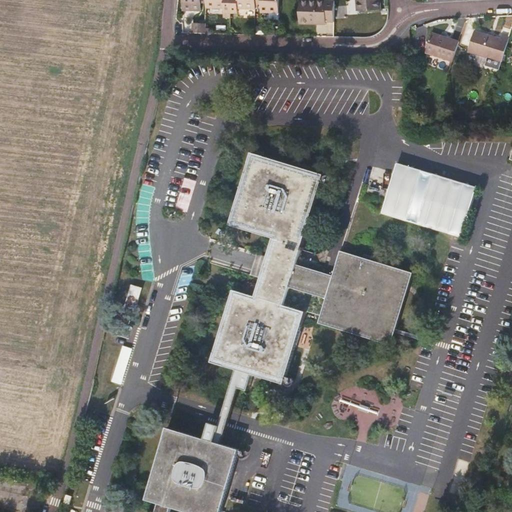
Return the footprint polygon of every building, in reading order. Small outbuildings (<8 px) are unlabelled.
[(200,0),(182,0),(183,11),(200,11),(200,3),(200,0)] [(205,0),(206,3),(206,8),(223,8),(223,12),(231,12),(231,0),(205,0)] [(231,0),(231,12),(237,12),(238,8),(255,9),(256,4),(255,0),(231,0)] [(261,0),(261,4),(261,12),(279,13),(279,0),(261,0)] [(299,0),(299,23),(317,23),(317,21),(326,21),(334,21),(334,0),(327,0),(299,0)] [(381,8),(380,0),(356,0),(357,10),(381,8)] [(193,22),(193,33),(205,33),(205,28),(205,22),(193,22)] [(507,44),(509,37),(502,35),(501,39),(475,31),(469,49),(488,55),(485,64),(499,68),(502,60),(502,59),(507,44)] [(426,53),(452,62),(459,42),(432,33),(426,53)] [(480,119),(479,109),(465,110),(466,120),(480,119)] [(272,311),(284,271),(311,181),(239,159),(218,231),(261,244),(243,303),(222,296),(200,368),(216,373),(230,377),(243,381),(272,390),(294,318),(272,311)] [(478,184),(399,161),(385,208),(463,231),(478,184)] [(188,212),(196,180),(185,177),(177,209),(188,212)] [(321,282),(284,271),(272,311),(294,318),(309,322),(307,329),(379,351),(401,279),(329,257),(321,282)] [(144,288),(133,284),(127,306),(138,309),(144,288)] [(129,366),(121,364),(116,377),(125,380),(129,366)] [(230,377),(216,373),(205,410),(200,428),(192,425),(186,442),(192,444),(213,450),(223,415),(229,395),(238,398),(243,381),(230,377)] [(390,400),(384,421),(398,425),(404,403),(390,400)] [(186,442),(157,433),(135,506),(148,510),(146,511),(211,511),(229,455),(213,450),(192,444),(186,442)] [(499,493),(492,491),(490,498),(497,500),(499,493)]
